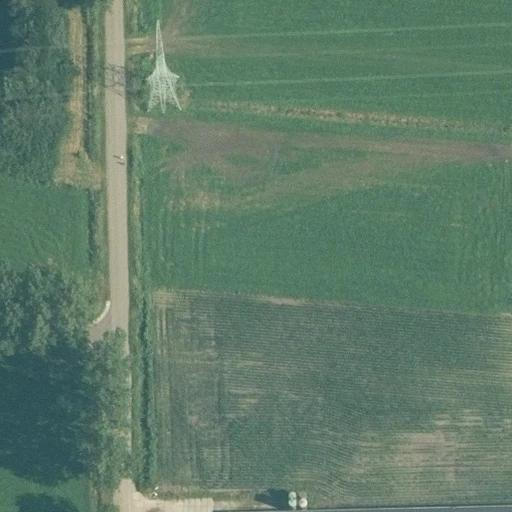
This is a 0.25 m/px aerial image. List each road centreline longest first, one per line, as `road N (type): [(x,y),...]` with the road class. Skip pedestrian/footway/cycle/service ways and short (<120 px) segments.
road 1 (unclassified): [(120,341),(112,0)]
road 2 (unclassified): [(124,511),(120,341)]
road 3 (unclassified): [(0,322),(120,341)]
